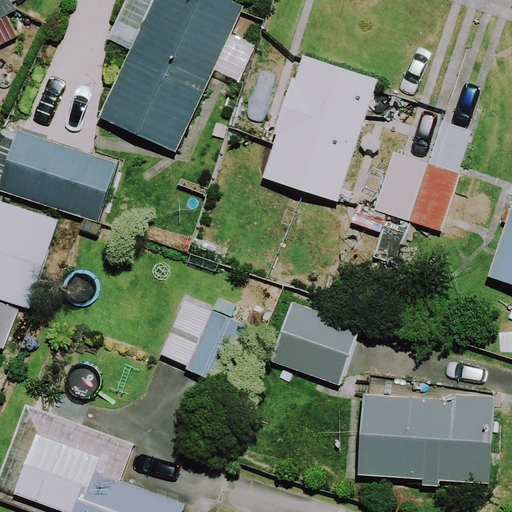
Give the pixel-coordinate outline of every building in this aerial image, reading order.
[(0,0),(0,54),(20,44),(10,23),(33,12),(26,0),(0,0)] [(241,17),(204,0),(130,0),(112,41),(137,53),(106,119),(179,153),(241,17)] [(389,84),(308,57),(268,179),(349,206),(389,84)] [(123,160),(28,123),(1,190),(96,227),(123,160)] [(461,180),(400,158),(381,212),(441,234),(461,180)] [(62,224),(0,204),(0,301),(34,312),(62,224)] [(511,224),(493,278),(511,285),(511,224)] [(236,321),(189,302),(164,359),(211,379),(236,321)] [(365,331),(307,312),(288,369),(346,388),(365,331)] [(495,484),(499,403),(368,397),(364,477),(495,484)] [(127,485),(140,448),(31,407),(0,488),(64,511),(188,511),(190,508),(127,485)]
